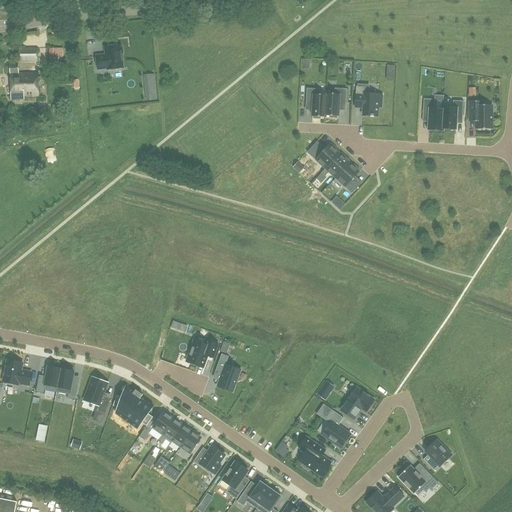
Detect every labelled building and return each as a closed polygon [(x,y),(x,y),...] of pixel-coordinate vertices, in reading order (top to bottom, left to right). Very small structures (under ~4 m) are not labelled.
[(120,47),(120,46),(105,47),(106,55),(96,56),(97,69),(107,68),(107,70),(122,68),(121,53),(122,53),(122,47),(120,47)] [(38,61),(38,48),(19,48),(19,61),(38,61)] [(63,48),(50,48),(49,60),(62,60),(63,48)] [(39,95),(38,73),(18,73),(18,64),(10,64),(11,100),(25,99),(24,96),(39,95)] [(144,73),(145,88),(156,87),(155,73),(144,73)] [(381,107),(382,95),(369,94),(365,94),(365,87),(357,86),(356,86),(355,106),(363,106),(363,115),(370,116),(370,117),(373,117),(373,116),(375,116),(377,116),(377,107),(381,107)] [(157,99),(156,87),(145,88),(146,100),(157,99)] [(320,117),(325,117),(325,116),(326,95),(319,95),(319,89),(306,88),(305,102),(313,103),(312,116),(313,117),(313,118),(320,119),(320,117)] [(346,103),(346,89),(334,88),(334,94),(326,94),(326,95),(325,116),(329,116),(329,118),(336,118),(337,116),(338,116),(339,103),(346,103)] [(442,129),(443,107),(442,107),(433,107),(434,100),(423,99),(422,116),(430,116),(429,130),(442,131),(442,129)] [(443,107),(442,129),(455,130),(455,117),(462,118),(463,102),(453,101),(452,105),(443,104),(442,107),(443,107)] [(475,129),(492,129),(492,105),(482,105),(482,101),(469,101),(469,116),(475,116),(475,129)] [(325,169),(339,154),(335,150),(336,148),(332,144),(330,145),(329,145),(324,151),(315,144),(306,153),(315,161),(316,161),(325,169)] [(335,179),(349,163),(344,159),(346,157),(341,153),(340,154),(339,154),(325,169),(322,173),(325,176),(328,172),(335,179)] [(297,163),(293,167),(299,173),(302,168),(297,163)] [(353,167),(349,163),(335,179),(345,188),(346,187),(352,193),(357,188),(352,183),(356,180),(354,178),(359,172),(358,171),(359,170),(355,165),(353,167)] [(340,210),(346,204),(343,202),(337,208),(340,210)] [(185,331),(187,326),(174,322),(172,327),(185,331)] [(194,339),(186,362),(203,368),(207,356),(213,358),(218,344),(206,340),(205,343),(194,339)] [(221,354),(215,371),(222,373),(219,380),(217,386),(232,392),(240,370),(225,364),(228,357),(221,354)] [(21,370),(22,363),(7,360),(3,382),(18,385),(18,383),(29,385),(31,372),(21,370)] [(56,392),(61,369),(58,368),(58,366),(51,365),(51,367),(48,366),(45,380),(38,378),(35,392),(43,393),(44,390),(56,392)] [(64,369),(61,369),(56,392),(68,395),(67,398),(75,400),(77,386),(71,385),(73,371),(70,371),(71,369),(64,367),(64,369)] [(107,383),(92,378),(84,400),(98,406),(95,412),(104,415),(110,398),(103,395),(107,383)] [(334,386),(327,382),(318,395),(325,399),(334,386)] [(116,395),(113,406),(118,408),(116,414),(137,428),(141,423),(146,426),(153,417),(148,413),(153,406),(141,397),(143,395),(135,390),(134,392),(126,387),(122,397),(116,395)] [(345,404),(340,410),(353,419),(359,411),(358,410),(360,408),(366,412),(374,400),(355,387),(347,399),(352,402),(349,407),(345,404)] [(329,423),(321,435),(334,443),(333,444),(338,448),(339,447),(341,448),(350,434),(338,426),(343,418),(331,410),(326,418),(330,421),(329,423)] [(163,412),(153,427),(162,434),(163,435),(174,419),(163,412)] [(162,434),(158,441),(162,444),(165,439),(171,443),(172,441),(183,425),(174,419),(163,435),(162,434)] [(183,425),(172,441),(180,447),(191,431),(183,425)] [(146,426),(139,436),(144,440),(151,430),(146,426)] [(191,431),(180,447),(190,453),(201,438),(191,431)] [(304,452),(298,461),(302,464),(301,466),(308,471),(310,469),(321,476),(331,462),(321,456),(325,450),(306,436),(298,448),(304,452)] [(82,442),(73,439),(71,446),(79,449),(82,442)] [(428,455),(423,459),(434,470),(439,466),(448,458),(447,456),(450,453),(437,440),(432,444),(428,448),(430,450),(427,453),(428,455)] [(201,451),(195,459),(200,463),(199,464),(212,473),(212,472),(215,474),(221,466),(218,464),(225,455),(212,446),(206,455),(201,451)] [(157,461),(154,466),(159,470),(162,465),(157,461)] [(226,471),(222,477),(223,478),(222,480),(230,485),(226,492),(236,499),(245,486),(240,482),(244,476),(248,471),(235,462),(228,472),(226,471)] [(146,477),(144,476),(148,470),(141,466),(132,480),(140,485),(146,477)] [(420,476),(409,466),(398,477),(415,494),(416,494),(419,496),(422,493),(422,487),(426,484),(433,490),(440,483),(427,469),(420,476)] [(174,471),(170,477),(175,481),(179,474),(174,471)] [(246,488),(237,501),(243,506),(246,502),(256,509),(270,489),(259,481),(252,492),(246,488)] [(377,492),(366,502),(375,511),(389,511),(393,509),(391,508),(403,496),(394,486),(382,498),(377,492)] [(270,489),(256,509),(261,511),(277,511),(272,508),(281,496),(270,489)]
